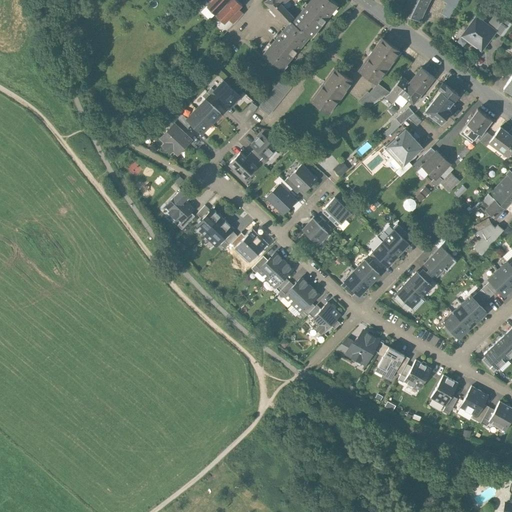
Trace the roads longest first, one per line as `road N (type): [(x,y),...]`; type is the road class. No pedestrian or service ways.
road 1 (track): [(261,410),(254,363),(181,295),(58,140)]
road 2 (track): [(299,374),(230,449),(149,511)]
road 3 (tertiary): [(361,0),(511,111)]
road 4 (unknown): [(363,1),(269,114)]
